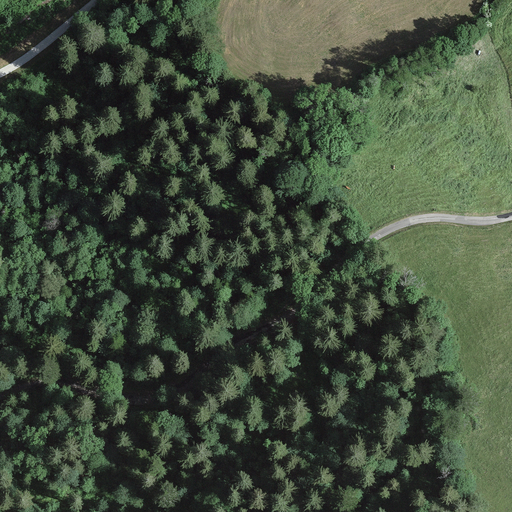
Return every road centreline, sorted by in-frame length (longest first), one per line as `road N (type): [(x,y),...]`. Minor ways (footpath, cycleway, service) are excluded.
road 1 (unclassified): [(0,398),(65,384),(132,402),(157,400),(295,312),(362,245),(395,226),(428,215),(511,216)]
road 2 (unclassified): [(0,72),(98,0)]
